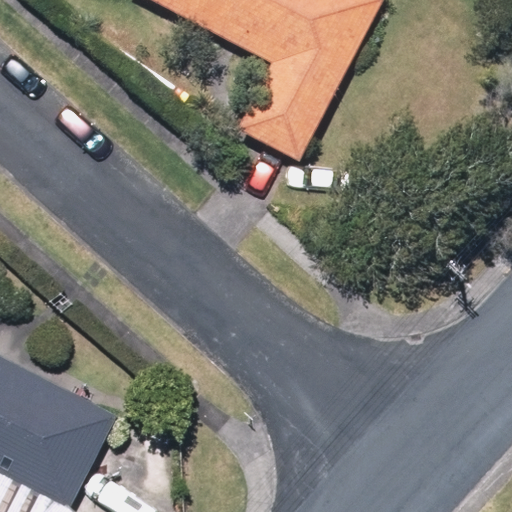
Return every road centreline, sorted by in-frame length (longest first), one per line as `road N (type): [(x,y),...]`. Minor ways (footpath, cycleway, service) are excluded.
road 1 (residential): [(407,479),(0,110)]
road 2 (residential): [(511,358),(407,479)]
